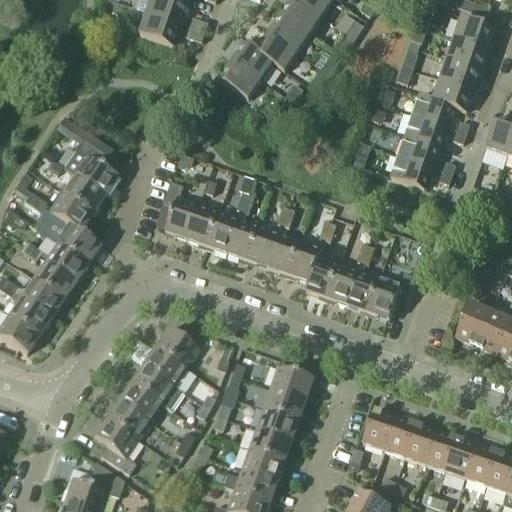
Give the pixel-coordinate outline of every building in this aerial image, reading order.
[(180,31),(187,10),(157,0),(153,0),(147,19),(180,31)] [(157,0),(187,10),(190,0),(157,0)] [(334,4),(328,0),(293,0),(293,2),(322,21),(334,4)] [(379,8),(384,0),(372,0),(371,2),(379,8)] [(322,21),(293,2),(281,19),(310,39),(322,21)] [(371,21),(379,8),(371,2),(362,15),(371,21)] [(472,17),(475,7),(461,2),(457,12),(472,17)] [(487,22),(490,12),(475,7),(472,17),(487,22)] [(427,33),(432,18),(422,15),(417,30),(427,33)] [(173,51),(180,31),(147,19),(140,39),(173,51)] [(310,39),(281,19),(268,38),(297,57),(310,39)] [(487,56),(495,33),(463,22),(455,44),(487,56)] [(205,38),(208,28),(193,23),(190,33),(205,38)] [(355,44),(364,31),(355,25),(346,38),(355,44)] [(422,48),(427,33),(417,30),(412,45),(422,48)] [(201,48),(205,38),(190,33),(186,42),(201,48)] [(297,57),(268,38),(257,55),(256,56),(274,67),(273,68),(285,76),(297,57)] [(346,57),(355,44),(346,38),(337,51),(346,57)] [(480,76),(487,56),(455,44),(448,64),(480,76)] [(274,67),(256,56),(257,55),(245,47),(233,66),(262,85),(273,68),(274,67)] [(413,74),(418,59),(408,56),(403,71),(413,74)] [(330,80),(339,67),(331,61),(322,74),(330,80)] [(473,96),(480,76),(448,64),(441,84),(473,96)] [(262,85),(233,66),(220,85),(249,104),(262,85)] [(408,90),(413,74),(403,71),(398,86),(408,90)] [(322,93),(330,80),(322,74),(313,87),(322,93)] [(466,117),(473,96),(441,84),(434,104),(434,105),(453,112),(452,112),(466,117)] [(295,108),(304,95),(295,89),(286,102),(295,108)] [(383,92),(379,102),(392,106),(395,96),(383,92)] [(446,132),(452,112),(453,112),(434,105),(434,104),(420,99),(413,120),(446,132)] [(286,121),(295,108),(286,102),(277,115),(286,121)] [(375,112),(371,123),(383,126),(386,116),(375,112)] [(438,153),(446,132),(413,120),(405,141),(438,153)] [(509,161),(511,151),(511,126),(498,121),(487,154),(509,161)] [(65,125),(57,137),(78,151),(63,173),(73,180),(104,201),(117,182),(101,171),(111,156),(65,125)] [(466,139),(470,129),(460,126),(457,135),(466,139)] [(463,149),(466,139),(457,135),(453,145),(463,149)] [(431,173),(438,153),(405,141),(398,161),(431,173)] [(363,150),(359,161),(371,165),(375,155),(363,150)] [(424,194),(431,173),(398,161),(391,182),(424,194)] [(56,180),(62,172),(52,166),(47,174),(56,180)] [(452,180),(456,170),(446,167),(442,176),(452,180)] [(449,189),(452,180),(442,176),(439,186),(449,189)] [(24,178),(13,194),(26,203),(23,207),(31,212),(38,202),(30,197),(24,193),(31,183),(24,178)] [(104,201),(73,180),(61,198),(92,219),(104,201)] [(212,199),(216,188),(208,185),(204,196),(212,199)] [(186,245),(199,209),(180,202),(183,191),(171,187),(163,211),(174,215),(166,237),(186,245)] [(251,210),(254,201),(243,197),(240,206),(251,210)] [(92,219),(61,198),(48,216),(68,230),(80,238),(80,237),(92,219)] [(39,218),(46,207),(38,202),(31,212),(39,218)] [(248,219),(251,210),(240,206),(237,215),(248,219)] [(207,252),(219,216),(199,209),(186,245),(207,252)] [(292,224),(295,215),(284,211),(281,220),(292,224)] [(227,259),(240,223),(219,216),(207,252),(227,259)] [(7,218),(1,227),(10,233),(17,224),(7,218)] [(289,233),(292,224),(281,220),(278,229),(289,233)] [(248,266),(260,230),(240,223),(227,259),(248,266)] [(333,238),(336,230),(325,226),(322,234),(333,238)] [(100,251),(80,237),(80,238),(68,230),(56,248),(87,269),(100,251)] [(268,273),(281,237),(260,230),(248,266),(268,273)] [(330,247),(333,238),(322,234),(319,243),(330,247)] [(289,280),(301,244),(281,237),(268,273),(289,280)] [(309,287),(319,260),(322,252),(301,244),(289,280),(309,287)] [(27,262),(34,251),(26,246),(19,256),(27,262)] [(87,269),(56,248),(44,266),(75,287),(87,269)] [(371,261),(375,252),(363,248),(360,257),(371,261)] [(35,267),(41,257),(34,251),(27,262),(35,267)] [(460,273),(464,263),(443,256),(440,266),(460,273)] [(368,270),(371,261),(360,257),(357,266),(368,270)] [(327,304),(339,267),(319,260),(309,287),(306,296),(327,304)] [(75,287),(44,266),(32,283),(63,305),(75,287)] [(347,311),(360,275),(339,267),(327,304),(347,311)] [(368,318),(380,282),(360,275),(347,311),(368,318)] [(408,307),(417,282),(404,278),(401,289),(380,282),(368,318),(389,326),(397,303),(408,307)] [(475,301),(484,283),(475,280),(467,298),(475,301)] [(0,295),(3,297),(9,287),(2,282),(0,284),(0,295)] [(17,293),(13,297),(20,302),(50,323),(63,305),(32,283),(25,293),(17,293)] [(10,302),(17,293),(9,287),(3,297),(10,302)] [(14,309),(7,320),(38,341),(50,323),(20,302),(13,297),(10,302),(14,309)] [(476,350),(491,316),(471,307),(456,342),(476,350)] [(496,359),(511,324),(491,316),(476,350),(496,359)] [(38,341),(7,320),(0,330),(0,341),(26,359),(38,341)] [(511,365),(511,324),(496,359),(511,365)] [(198,355),(167,334),(155,353),(186,374),(198,355)] [(186,374),(155,353),(142,371),(173,392),(186,374)] [(223,378),(227,366),(219,363),(215,375),(223,378)] [(241,383),(244,373),(235,369),(231,380),(241,383)] [(183,399),(173,392),(142,371),(130,389),(161,410),(171,417),(183,399)] [(304,405),(311,384),(276,372),(269,393),(304,405)] [(237,394),(241,383),(231,380),(228,391),(237,394)] [(161,410),(130,389),(118,407),(149,428),(161,410)] [(297,426),(304,405),(269,393),(262,414),(297,426)] [(208,415),(214,405),(207,400),(201,410),(208,415)] [(149,428),(118,407),(106,425),(137,446),(149,428)] [(203,425),(208,415),(201,410),(195,420),(203,425)] [(226,425),(230,413),(221,410),(217,422),(226,425)] [(290,447),(297,426),(262,414),(255,434),(290,447)] [(384,457),(396,421),(375,414),(363,449),(384,457)] [(405,464),(417,428),(396,421),(384,457),(405,464)] [(222,436),(226,425),(217,422),(214,433),(222,436)] [(126,462),(137,446),(106,425),(94,443),(107,452),(100,461),(128,480),(135,469),(126,462)] [(425,471),(437,435),(417,428),(405,464),(425,471)] [(283,467),(290,447),(255,434),(248,454),(283,467)] [(445,478),(457,442),(437,435),(425,471),(445,478)] [(187,453),(193,442),(185,438),(179,448),(187,453)] [(466,485),(479,449),(457,442),(445,478),(466,485)] [(181,463),(187,453),(179,448),(173,458),(181,463)] [(487,492),(499,456),(479,449),(466,485),(487,492)] [(206,465),(212,455),(204,450),(198,460),(206,465)] [(275,487),(283,467),(248,454),(241,475),(275,487)] [(359,468),(363,457),(355,454),(351,466),(359,468)] [(507,499),(511,484),(511,460),(499,456),(487,492),(507,499)] [(196,483),(206,465),(198,460),(188,478),(196,483)] [(162,463),(156,472),(165,477),(170,469),(162,463)] [(71,486),(64,507),(78,511),(101,511),(106,500),(118,504),(123,487),(95,468),(87,491),(71,486)] [(268,508),(275,487),(241,475),(237,484),(226,480),(222,492),(233,495),(268,508)] [(391,496),(396,488),(385,482),(381,490),(391,496)] [(511,511),(511,484),(507,499),(503,511),(505,511),(511,511)] [(401,501),(406,493),(396,488),(391,496),(401,501)] [(390,511),(359,494),(348,511),(390,511)] [(266,511),(268,508),(233,495),(227,511),(217,511),(215,511),(214,511),(266,511)] [(434,511),(437,503),(426,499),(423,508),(434,511)] [(435,511),(445,511),(448,506),(437,503),(434,511),(435,511)]
